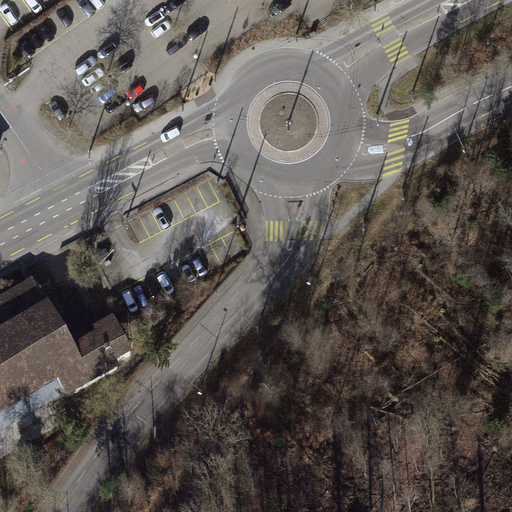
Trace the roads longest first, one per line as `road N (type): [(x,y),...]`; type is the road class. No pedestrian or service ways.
road 1 (unclassified): [(69,511),(182,371),(281,265),(295,229),(297,179)]
road 2 (tertiary): [(64,205),(234,126)]
road 3 (tertiary): [(343,147),(398,146),(511,90)]
road 4 (tertiary): [(330,78),(455,0)]
road 5 (tertiary): [(330,78),(299,64),(266,70),(241,93),(234,126)]
